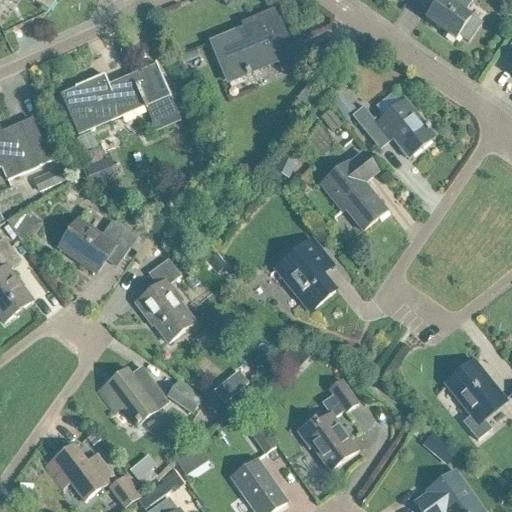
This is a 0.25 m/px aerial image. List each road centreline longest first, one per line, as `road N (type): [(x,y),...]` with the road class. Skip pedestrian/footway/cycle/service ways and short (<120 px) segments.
road 1 (residential): [(501,124),(387,287),(445,330),(511,277)]
road 2 (residential): [(0,491),(95,347),(60,316),(0,361)]
road 3 (residential): [(501,124),(321,0)]
road 4 (residential): [(113,18),(0,75)]
